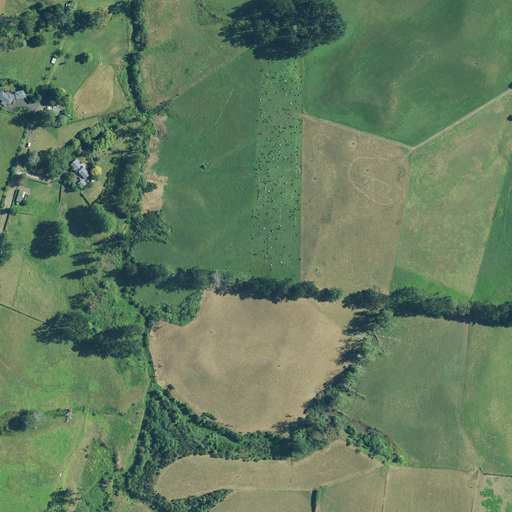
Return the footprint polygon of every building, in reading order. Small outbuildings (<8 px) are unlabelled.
[(14,91),(14,93),(11,94),(7,92),(7,93),(0,90),(0,99),(1,100),(0,102),(0,103),(4,106),(6,103),(9,105),(12,99),(15,98),(16,100),(26,97),(24,89),(14,91)] [(47,106),(45,112),(59,117),(61,109),(52,106),(52,107),(47,106)] [(84,179),(89,174),(84,168),(85,167),(81,163),(80,164),(75,159),(70,164),(72,167),(71,169),(73,171),(75,169),(84,179)] [(86,183),(81,179),(77,184),(81,188),(86,183)] [(19,202),(24,190),(19,189),(15,201),(16,201),(16,202),(16,203),(17,203),(18,203),(18,202),(19,202)]
